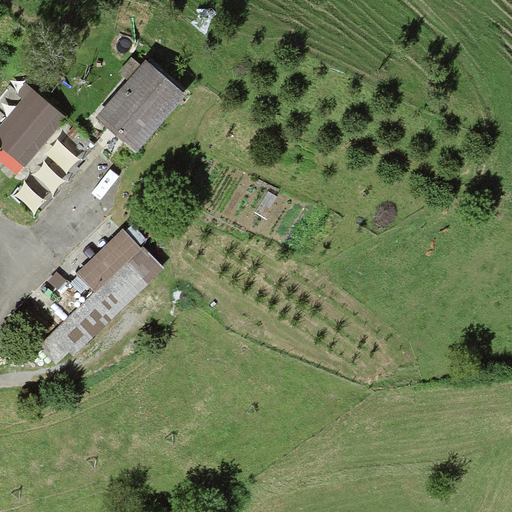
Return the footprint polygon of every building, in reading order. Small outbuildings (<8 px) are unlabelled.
[(116,73),(129,84),(143,67),(131,56),(116,73)] [(129,84),(97,120),(135,152),(181,99),(143,67),(129,84)] [(23,103),(0,129),(0,148),(19,164),(59,116),(24,88),(17,97),(23,103)] [(43,212),(92,164),(68,139),(19,187),(43,212)] [(40,348),(57,367),(158,270),(123,233),(77,276),(96,295),(40,348)]
